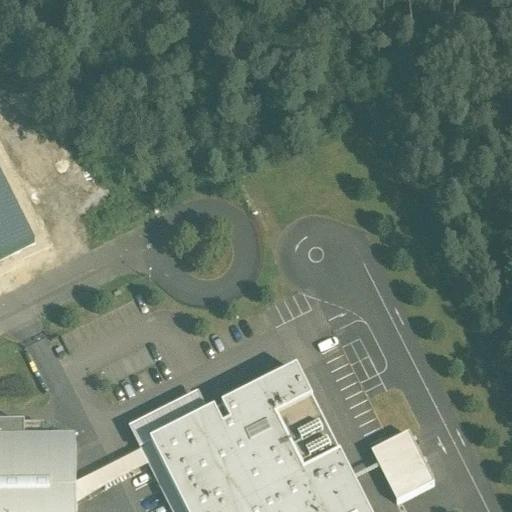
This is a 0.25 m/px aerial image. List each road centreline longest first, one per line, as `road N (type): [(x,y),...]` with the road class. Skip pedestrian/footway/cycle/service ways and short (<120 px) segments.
road 1 (unclassified): [(161,242),(177,216),(205,206),(244,226),(252,255),(241,282),(215,297),(185,293)]
road 2 (unclassified): [(0,315),(161,242)]
